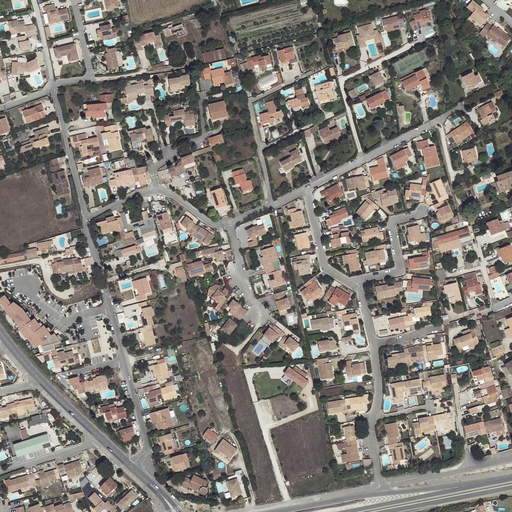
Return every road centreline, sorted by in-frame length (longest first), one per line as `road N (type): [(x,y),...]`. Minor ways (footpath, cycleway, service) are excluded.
road 1 (secondary): [(509,478),(337,511)]
road 2 (residential): [(363,159),(340,80),(414,43)]
road 3 (residential): [(124,360),(85,220)]
road 4 (residential): [(238,350),(265,313),(253,302),(228,225)]
road 5 (unclassified): [(511,459),(380,493)]
road 6 (residential): [(85,220),(54,89)]
road 7 (secondary): [(509,478),(380,493)]
road 8 (residential): [(423,211),(392,221),(400,270),(356,287)]
road 9 (residential): [(203,92),(201,137),(153,167),(157,189)]
